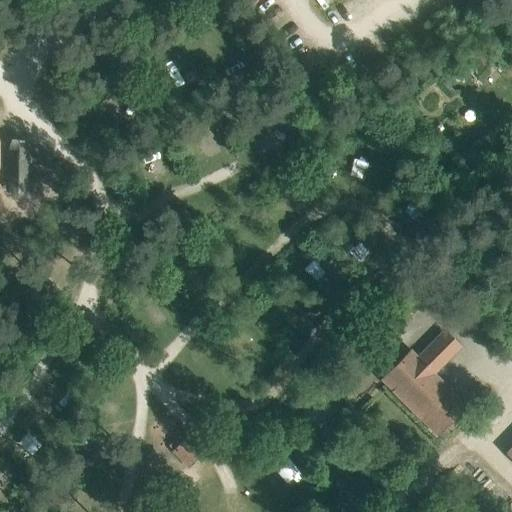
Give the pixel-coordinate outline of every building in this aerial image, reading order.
[(473,66),(486,75),(496,60),(483,51),(473,66)] [(27,138),(12,138),(5,158),(8,195),(25,196),(33,158),(27,138)] [(382,378),(437,433),(465,405),(433,373),(461,345),(445,328),(418,355),(412,348),(382,378)] [(295,416),(322,437),(344,410),(317,388),(295,416)] [(176,450),(190,469),(205,458),(192,439),(176,450)]
